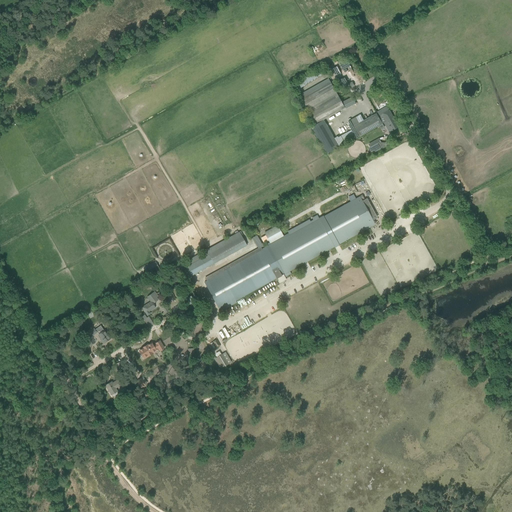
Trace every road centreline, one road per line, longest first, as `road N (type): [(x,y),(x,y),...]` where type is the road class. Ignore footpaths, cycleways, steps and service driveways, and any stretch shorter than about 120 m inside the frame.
road 1 (track): [(488,264),(393,304),(103,454)]
road 2 (unclassified): [(484,257),(341,0)]
road 3 (track): [(0,266),(102,452)]
